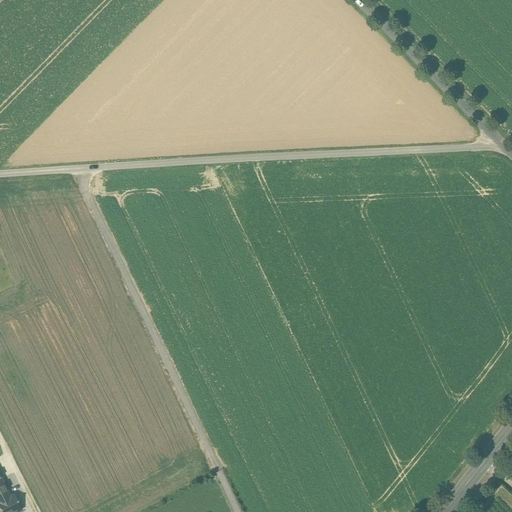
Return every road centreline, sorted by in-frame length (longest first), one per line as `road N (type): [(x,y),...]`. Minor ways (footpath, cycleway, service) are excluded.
road 1 (track): [(503,147),(0,174)]
road 2 (tertiary): [(358,0),(511,155)]
